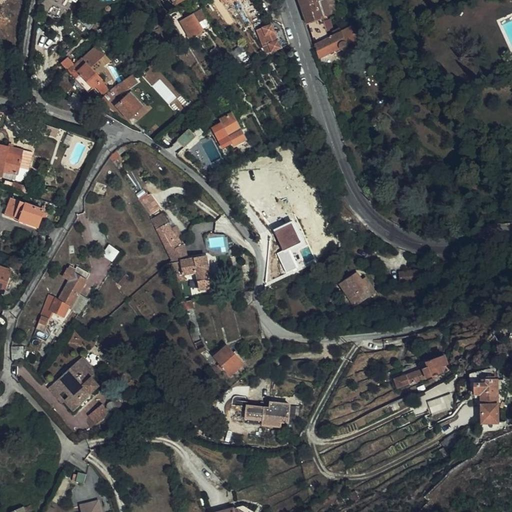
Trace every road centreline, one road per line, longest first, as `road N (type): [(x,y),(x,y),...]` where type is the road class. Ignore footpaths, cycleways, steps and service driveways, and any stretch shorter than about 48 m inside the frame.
road 1 (residential): [(477,239),(467,292),(442,318),(360,337),(292,336),(263,313),(262,261),(215,193),(145,138),(120,135),(14,312),(7,331),(12,380)]
road 2 (secondary): [(285,0),(338,161),(365,212),(416,244),(477,239)]
